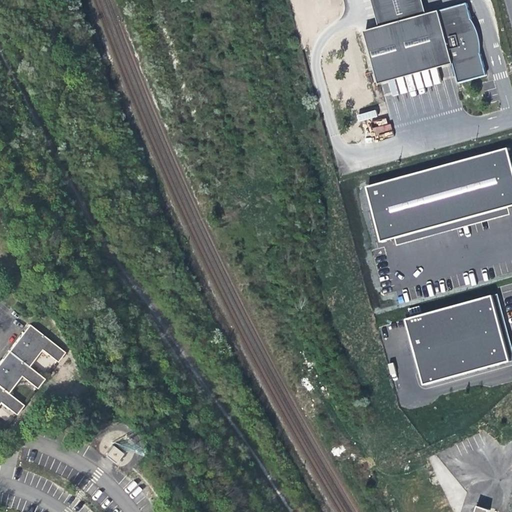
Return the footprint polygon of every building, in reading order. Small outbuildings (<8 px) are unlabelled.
[(365,32),(378,80),(380,84),(454,64),(459,84),(474,80),(487,76),(481,54),(481,41),(480,37),(479,32),(475,24),(473,21),(472,19),(467,3),(427,14),(423,0),(372,0),(380,28),(365,32)] [(376,110),(356,114),(358,121),(378,117),(376,110)] [(386,118),(372,122),(374,127),(387,123),(386,118)] [(390,123),(373,129),(376,139),(393,134),(390,123)] [(511,158),(509,148),(368,187),(383,243),(511,206),(511,158)] [(511,341),(507,324),(499,294),(405,320),(419,370),(422,369),(426,385),(511,361),(511,341)] [(0,359),(0,401),(16,414),(23,404),(7,392),(20,375),(36,388),(44,378),(28,366),(40,350),(56,362),(64,352),(28,324),(0,359)] [(113,445),(106,455),(118,463),(125,453),(113,445)]
